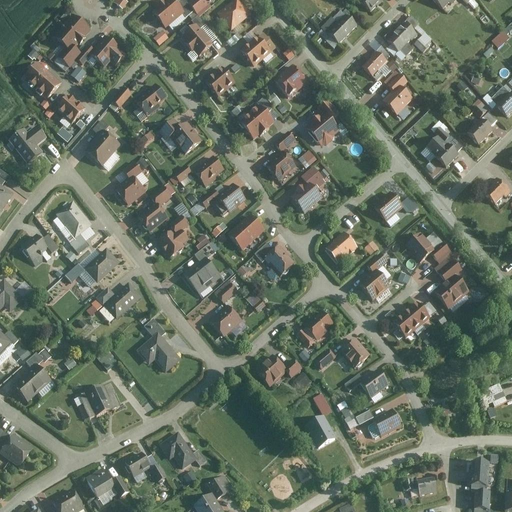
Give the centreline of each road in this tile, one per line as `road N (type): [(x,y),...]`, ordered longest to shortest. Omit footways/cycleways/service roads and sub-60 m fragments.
road 1 (residential): [(221,373),(71,178),(43,191),(0,246)]
road 2 (residential): [(78,464),(151,425),(221,373)]
road 3 (residential): [(41,64),(95,113),(150,58)]
road 4 (residential): [(433,447),(302,511)]
road 5 (residential): [(433,447),(400,366),(365,325)]
road 6 (residential): [(221,373),(324,281)]
road 7 (residential): [(405,161),(300,249)]
